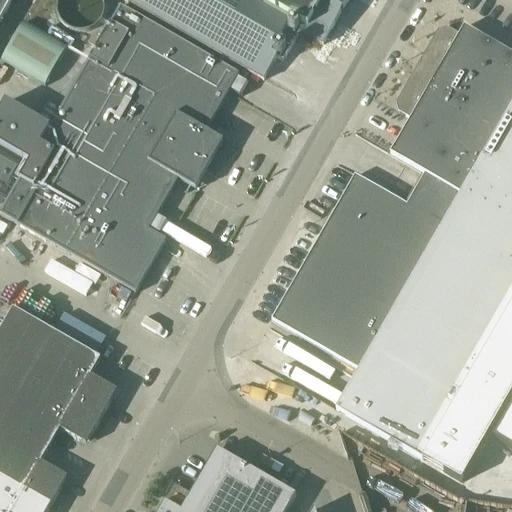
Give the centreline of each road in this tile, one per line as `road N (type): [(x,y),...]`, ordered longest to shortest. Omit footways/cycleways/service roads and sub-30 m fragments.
road 1 (unclassified): [(401,0),(109,511)]
road 2 (unknown): [(0,260),(183,385)]
